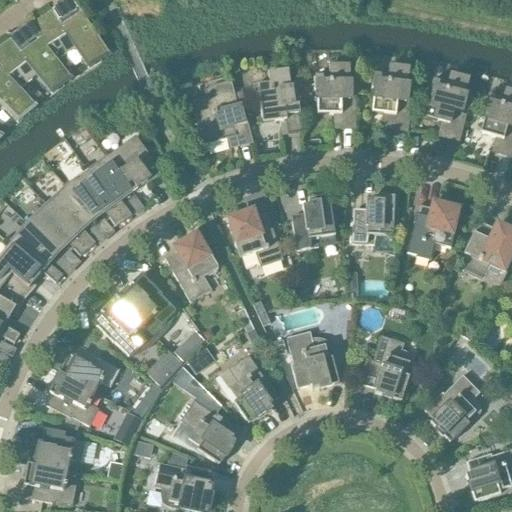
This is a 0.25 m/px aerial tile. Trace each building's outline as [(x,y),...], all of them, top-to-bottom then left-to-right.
[(108,55),(81,12),(61,25),(52,10),(31,23),(41,38),(56,62),(56,61),(77,48),(89,67),(108,55)] [(70,79),(56,61),(56,62),(41,38),(21,53),(10,39),(0,46),(0,65),(2,68),(19,90),(38,75),(52,93),(70,79)] [(350,95),(349,74),(349,66),(329,66),(329,77),(314,77),(314,92),(317,92),(317,116),(335,116),(335,115),(340,115),(341,130),(355,130),(354,96),(354,95),(350,95)] [(406,98),(407,87),(410,69),(389,66),(388,77),(373,75),(371,90),(374,91),(371,114),(383,115),(381,130),(407,133),(410,99),(410,98),(406,98)] [(17,121),(34,106),(19,90),(2,68),(0,69),(0,107),(2,105),(17,121)] [(300,115),(297,94),(291,95),(289,83),(288,71),(267,74),(269,85),(254,87),(256,101),(259,101),(262,125),(280,122),(280,121),(285,121),(287,136),(301,134),(299,115),(300,115)] [(363,74),(349,74),(350,95),(354,95),(354,96),(363,96),(363,74)] [(462,108),(465,98),(469,80),(449,74),(447,85),(432,81),(428,96),(431,97),(425,120),(443,124),(443,123),(448,125),(445,139),(458,143),(467,110),(467,109),(462,108)] [(298,82),(289,83),(291,95),(297,94),(299,94),(298,82)] [(251,144),(241,106),(241,105),(237,106),(234,95),(231,83),(225,85),(225,86),(215,89),(210,91),(206,95),(208,99),(189,104),(195,127),(197,126),(201,144),(205,144),(206,146),(229,140),(229,137),(234,136),(237,148),(251,144)] [(417,89),(407,87),(406,98),(410,98),(410,99),(415,100),(417,89)] [(511,92),(504,90),(501,101),(487,97),(483,111),(486,112),(480,135),(497,140),(497,139),(503,140),(498,155),(511,159),(511,158),(511,92)] [(242,93),(234,95),(237,106),(241,105),(241,106),(245,105),(242,93)] [(474,100),(465,98),(462,108),(467,109),(467,110),(471,111),(474,100)] [(107,159),(132,194),(136,191),(136,192),(145,185),(147,189),(163,177),(147,156),(149,155),(143,146),(141,148),(135,139),(107,159)] [(132,194),(107,159),(91,171),(87,165),(83,167),(123,223),(131,217),(121,202),(132,194)] [(115,228),(120,225),(123,223),(83,167),(80,170),(84,176),(66,189),(93,222),(104,214),(115,228)] [(42,202),(88,251),(95,245),(83,231),(93,222),(66,189),(50,204),(45,199),(42,202)] [(334,237),(333,225),(336,224),(335,210),(331,210),(329,197),(308,200),(309,207),(302,208),(304,223),(292,225),(295,252),(318,249),(318,240),(334,237)] [(391,254),(393,226),(396,226),(398,211),(394,211),(394,198),(373,197),(373,204),(366,204),(365,219),(352,218),(351,246),(374,247),(375,238),(376,238),(376,253),(391,254)] [(38,204),(43,210),(27,225),(58,254),(68,245),(80,258),(88,251),(42,202),(38,204)] [(430,262),(434,247),(450,251),(456,226),(454,225),(458,211),(432,205),(431,210),(418,207),(406,256),(430,262)] [(283,262),(271,225),(267,213),(254,217),(252,213),(228,221),(232,235),(231,235),(239,260),(255,255),(260,270),(283,262)] [(483,282),(489,284),(492,285),(496,285),(499,283),(501,280),(504,274),(505,275),(511,259),(511,233),(497,226),(494,231),(478,223),(463,255),(467,257),(461,271),(483,282)] [(12,242),(7,238),(4,241),(9,246),(10,245),(42,273),(56,285),(63,277),(49,265),(58,254),(27,225),(12,242)] [(196,237),(173,250),(176,254),(164,260),(190,304),(211,292),(203,279),(218,270),(205,248),(203,249),(196,237)] [(0,256),(0,284),(24,303),(26,300),(36,288),(33,285),(40,277),(40,276),(42,273),(10,245),(9,246),(4,241),(1,244),(7,249),(0,256)] [(352,275),(345,276),(346,301),(353,301),(358,301),(357,275),(352,275)] [(130,284),(115,299),(143,327),(156,340),(161,336),(165,330),(169,326),(170,324),(171,323),(173,320),(173,318),(173,317),(173,316),(172,315),(175,313),(160,298),(161,297),(142,277),(133,286),(130,284)] [(24,303),(0,284),(0,324),(4,327),(6,324),(7,324),(12,314),(16,317),(24,303)] [(156,340),(143,327),(115,299),(100,314),(103,316),(94,325),(113,345),(114,344),(128,359),(131,356),(133,357),(134,357),(135,357),(140,354),(144,351),(148,348),(152,344),(156,340)] [(258,318),(265,314),(260,303),(253,307),(258,318)] [(242,325),(249,322),(244,311),(237,314),(242,325)] [(265,314),(258,318),(263,328),(270,325),(265,314)] [(464,321),(455,334),(472,344),(480,331),(464,321)] [(249,322),(242,325),(247,336),(254,332),(249,322)] [(0,337),(14,345),(20,336),(4,327),(0,324),(0,337)] [(314,350),(310,334),(286,340),(292,365),(290,366),(297,391),(310,387),(311,393),(319,391),(318,390),(338,385),(332,360),(328,361),(324,347),(314,350)] [(374,396),(381,398),(401,404),(409,380),(405,378),(409,365),(399,361),(404,345),(381,338),(373,363),(371,362),(363,386),(375,390),(374,396)] [(59,376),(94,395),(100,384),(110,389),(120,371),(101,362),(102,360),(78,347),(72,359),(68,357),(59,376)] [(263,379),(248,357),(228,371),(237,385),(228,391),(237,403),(234,405),(248,427),(265,415),(272,411),(268,406),(279,399),(265,378),(263,379)] [(159,375),(152,385),(161,391),(168,382),(159,375)] [(94,395),(59,376),(49,395),(52,396),(46,408),(70,421),(71,419),(89,429),(99,411),(88,406),(94,395)] [(480,395),(462,377),(443,396),(442,394),(424,412),(433,422),(429,426),(435,431),(449,445),(468,427),(465,425),(475,414),(468,407),(480,395)] [(143,400),(133,414),(141,420),(151,406),(143,400)] [(215,417),(193,403),(180,423),(194,433),(187,442),(199,450),(197,453),(219,467),(230,450),(231,451),(235,444),(230,441),(238,430),(216,416),(215,417)] [(27,466),(67,474),(69,461),(80,464),(84,444),(64,440),(65,435),(38,430),(35,446),(31,445),(27,466)] [(467,485),(473,505),(498,497),(497,493),(511,489),(508,479),(511,477),(511,451),(491,458),(491,456),(466,463),(470,476),(465,478),(467,485)] [(168,504),(182,507),(181,510),(188,511),(207,511),(211,496),(213,488),(207,487),(210,474),(185,469),(185,471),(159,465),(154,489),(170,493),(168,504)] [(67,474),(27,466),(23,487),(27,488),(24,500),(52,505),(52,504),(72,508),(76,488),(64,486),(67,474)]
